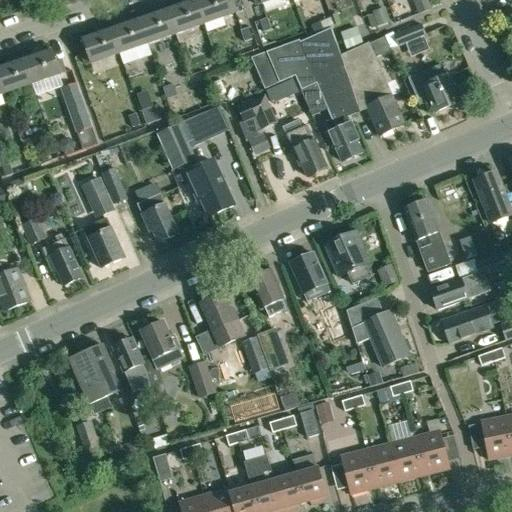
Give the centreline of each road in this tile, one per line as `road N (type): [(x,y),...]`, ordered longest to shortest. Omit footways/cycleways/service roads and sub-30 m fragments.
road 1 (residential): [(0,351),(374,185)]
road 2 (residential): [(430,360),(374,185)]
road 3 (residential): [(374,185),(511,127)]
road 4 (residential): [(435,373),(479,508)]
road 5 (residential): [(511,125),(462,0)]
road 6 (residential): [(0,41),(117,0)]
